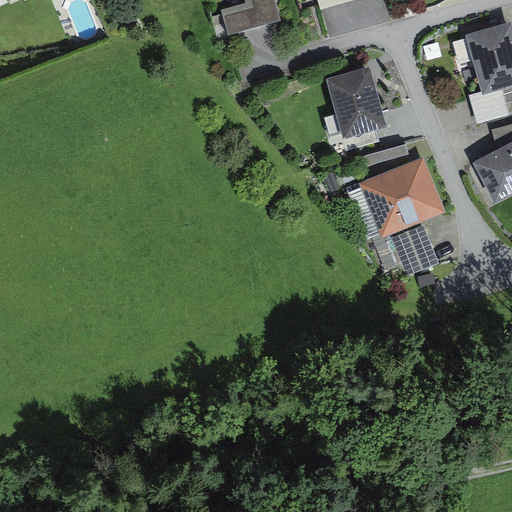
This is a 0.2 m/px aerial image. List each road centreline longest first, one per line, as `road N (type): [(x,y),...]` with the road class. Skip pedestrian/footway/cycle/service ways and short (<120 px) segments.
road 1 (residential): [(511,265),(482,246),(393,30)]
road 2 (track): [(511,461),(448,474),(360,511)]
road 3 (residential): [(393,30),(257,67)]
